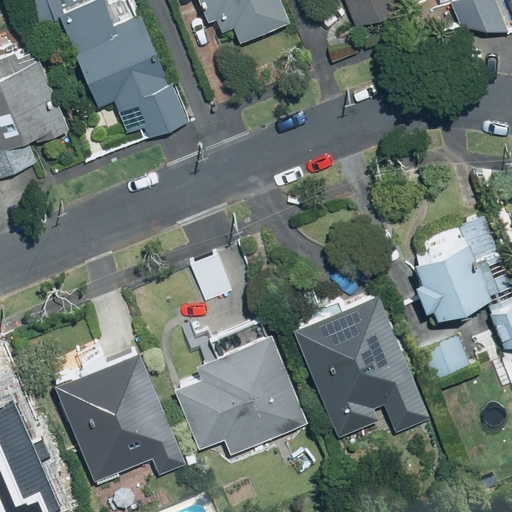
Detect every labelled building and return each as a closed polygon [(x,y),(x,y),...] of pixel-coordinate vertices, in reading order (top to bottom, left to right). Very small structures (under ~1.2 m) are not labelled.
[(64,14),(96,91),(101,101),(116,95),(130,128),(146,122),(150,133),(190,116),(143,3),(116,14),(110,0),(36,0),(45,22),(64,14)] [(294,15),(287,0),(203,0),(211,17),(219,14),(226,29),(235,25),(241,38),(294,15)] [(348,0),(358,24),(404,6),(401,0),(348,0)] [(456,0),(466,22),(511,26),(499,0),(456,0)] [(0,175),(42,159),(34,139),(71,125),(36,34),(0,48),(0,175)] [(416,296),(430,325),(506,290),(470,211),(394,246),(405,270),(395,275),(407,300),(416,296)] [(218,247),(191,260),(207,297),(235,284),(218,247)] [(292,312),(340,430),(382,413),(376,398),(384,395),(396,425),(431,411),(378,278),(292,312)] [(511,293),(490,302),(506,343),(511,340),(511,293)] [(271,320),(265,323),(260,310),(214,330),(219,342),(198,351),(203,364),(175,375),(202,441),(225,432),(232,449),(311,416),(271,320)] [(459,321),(420,338),(437,378),(477,361),(459,321)] [(73,352),(77,362),(53,371),(62,395),(58,397),(67,419),(71,418),(97,479),(122,469),(121,465),(152,452),(159,468),(187,456),(139,336),(110,348),(106,338),(73,352)] [(11,397),(0,401),(0,511),(52,511),(59,509),(40,462),(51,458),(43,437),(30,443),(11,397)]
